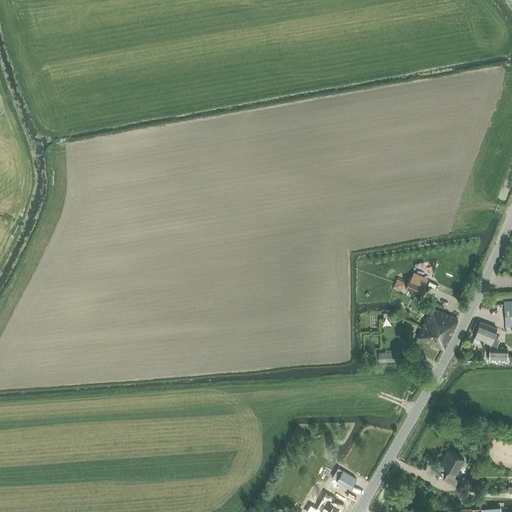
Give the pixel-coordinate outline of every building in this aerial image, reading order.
[(392,286),(401,290),(405,280),(396,276),(392,286)] [(405,287),(422,295),(427,285),(410,277),(405,287)] [(456,319),(430,307),(421,327),(416,337),(443,349),(454,330),(454,329),(452,327),(456,319)] [(497,327),(480,321),(474,337),(491,344),(491,343),(497,345),(499,340),(497,339),(493,338),(494,335),(494,334),(497,327)] [(506,348),(490,348),(489,359),(506,360),(506,348)] [(379,361),(400,361),(400,349),(379,349),(379,361)] [(457,473),(465,459),(448,450),(441,464),(450,469),(448,473),(447,473),(444,479),(455,485),(455,486),(460,489),(463,483),(458,480),(459,479),(454,477),(457,473)] [(343,469),(336,479),(351,488),(357,478),(343,469)] [(318,511),(337,511),(340,507),(326,499),(318,511)]
